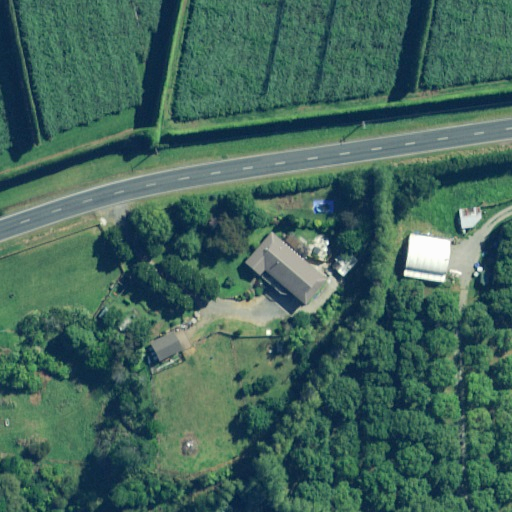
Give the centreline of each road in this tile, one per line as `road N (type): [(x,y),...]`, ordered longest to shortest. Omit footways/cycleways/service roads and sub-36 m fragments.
road 1 (unclassified): [(511,130),(227,171),(122,193),(0,235)]
road 2 (track): [(131,298),(511,389)]
